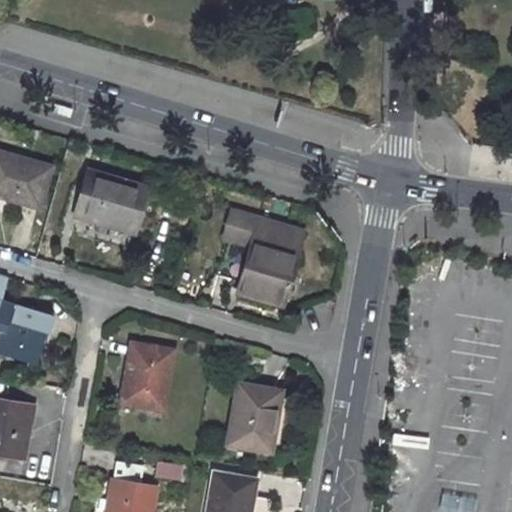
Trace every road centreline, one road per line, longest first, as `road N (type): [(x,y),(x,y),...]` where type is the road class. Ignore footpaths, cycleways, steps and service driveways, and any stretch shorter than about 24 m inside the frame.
road 1 (tertiary): [(389,182),(342,175),(0,65)]
road 2 (residential): [(357,366),(97,291)]
road 3 (residential): [(97,291),(53,511)]
road 4 (unclassified): [(357,366),(389,182)]
road 5 (residential): [(389,182),(402,0)]
road 6 (unclassified): [(331,511),(357,366)]
road 7 (tertiary): [(511,199),(389,182)]
